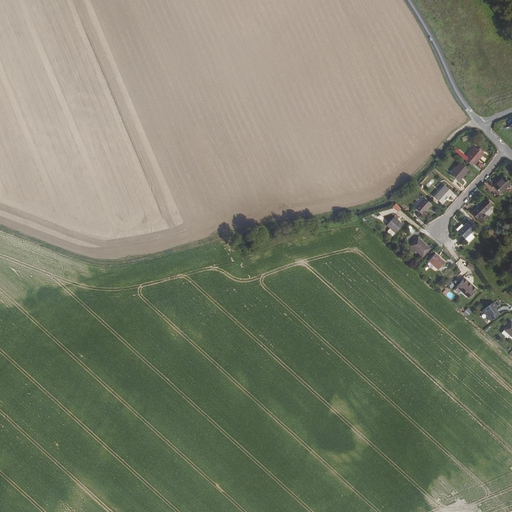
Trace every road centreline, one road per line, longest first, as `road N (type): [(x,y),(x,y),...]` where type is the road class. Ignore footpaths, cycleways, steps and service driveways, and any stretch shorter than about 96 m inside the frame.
road 1 (track): [(0,229),(75,259),(112,263),(160,253),(226,231),(368,206),(399,191),(455,136),(481,123)]
road 2 (tertiary): [(481,123),(408,0)]
